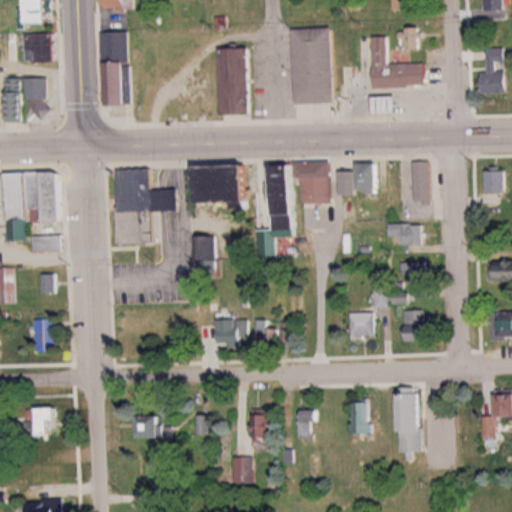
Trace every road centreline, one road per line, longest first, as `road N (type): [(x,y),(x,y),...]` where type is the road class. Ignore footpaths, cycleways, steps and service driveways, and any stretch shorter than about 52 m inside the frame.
road 1 (secondary): [(86,146),(511,135)]
road 2 (residential): [(98,377),(511,365)]
road 3 (residential): [(461,367),(449,0)]
road 4 (residential): [(104,511),(86,146)]
road 5 (secondary): [(86,146),(79,0)]
